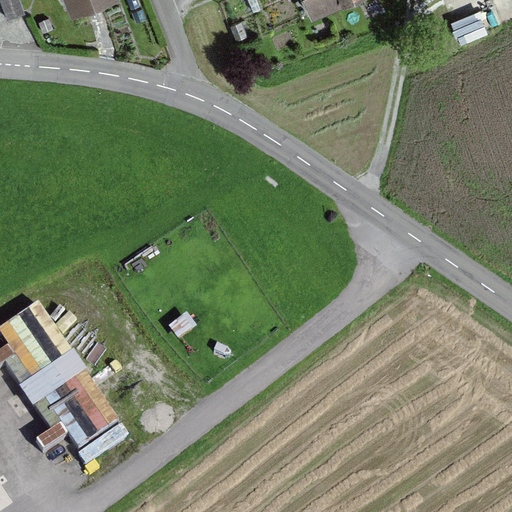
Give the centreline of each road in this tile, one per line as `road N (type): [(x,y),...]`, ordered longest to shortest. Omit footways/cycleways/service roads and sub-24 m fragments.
road 1 (track): [(407,233),(372,283),(265,378),(85,511)]
road 2 (tertiary): [(511,304),(284,147),(185,93)]
road 3 (track): [(415,0),(367,205)]
road 4 (tertiary): [(185,93),(84,71),(0,64)]
road 5 (track): [(400,75),(511,15)]
